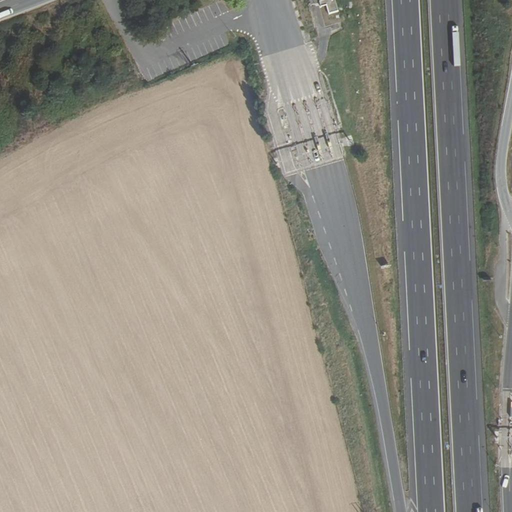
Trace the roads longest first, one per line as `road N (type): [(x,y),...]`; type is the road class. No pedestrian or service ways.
road 1 (motorway): [(268,0),(361,285),(401,511)]
road 2 (motorway): [(403,0),(430,511)]
road 3 (motorway): [(470,511),(445,0)]
